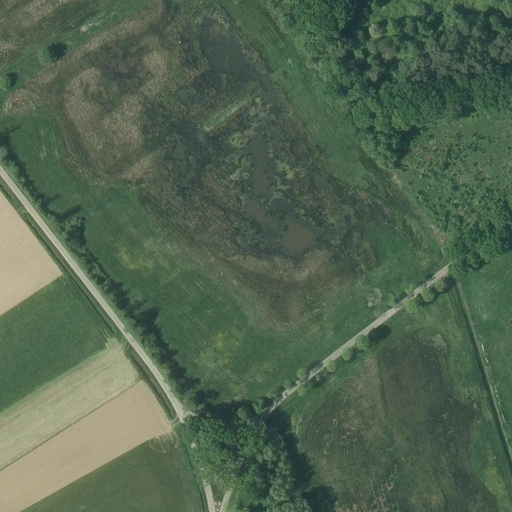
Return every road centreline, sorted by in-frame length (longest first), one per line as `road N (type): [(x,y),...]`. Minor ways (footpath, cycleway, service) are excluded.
road 1 (unclassified): [(259,416),(511,218)]
road 2 (unclassified): [(181,413),(0,170)]
